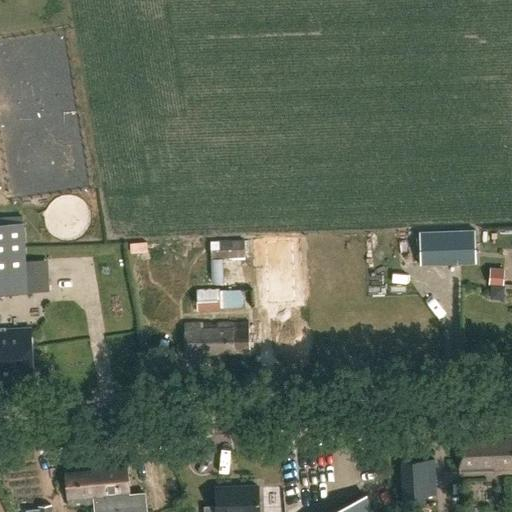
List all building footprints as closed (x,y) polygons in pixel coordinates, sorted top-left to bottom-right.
[(0,293),(27,292),(23,223),(0,224),(0,293)] [(475,229),(420,231),(421,264),(476,263),(475,229)] [(247,249),(221,249),(221,279),(229,279),(229,258),(247,258),(247,249)] [(490,267),(489,284),(503,285),(504,269),(490,267)] [(219,289),(196,290),(197,311),(219,311),(219,289)] [(248,352),(247,323),(183,326),(184,355),(248,352)] [(0,382),(30,382),(29,331),(0,331),(0,382)] [(511,438),(481,439),(481,435),(458,435),(458,469),(493,469),(493,473),(511,472),(511,438)] [(435,493),(434,459),(402,460),(403,494),(435,493)] [(126,465),(97,468),(100,497),(128,494),(126,465)] [(100,497),(97,468),(64,470),(67,503),(100,501),(100,497)] [(260,511),(259,485),(216,486),(217,506),(205,506),(204,511),(260,511)] [(376,511),(367,492),(326,511),(376,511)]
